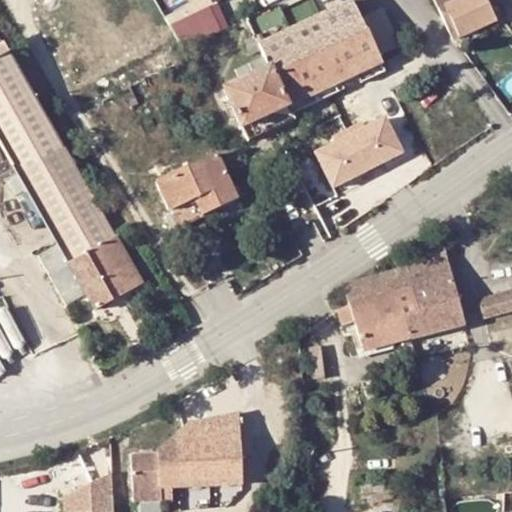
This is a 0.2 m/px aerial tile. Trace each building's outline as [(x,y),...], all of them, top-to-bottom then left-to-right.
[(247,22),(249,21),(259,42),(350,0),(272,0),(243,13),(247,22)] [(269,60),(286,99),(381,56),(356,0),(350,0),(259,42),(269,60)] [(438,0),(441,6),(448,5),(458,26),(503,7),(497,0),(438,0)] [(221,1),(172,19),(180,43),(229,25),(221,1)] [(144,272),(9,39),(0,43),(0,134),(59,235),(36,248),(65,299),(89,286),(97,298),(144,272)] [(225,79),(243,118),(286,99),(269,60),(225,79)] [(294,117),(286,99),(243,118),(250,136),(294,117)] [(387,115),(314,151),(331,186),(404,150),(387,115)] [(237,184),(216,140),(156,169),(178,213),(237,184)] [(399,300),(407,331),(462,319),(444,240),(430,244),(433,253),(423,255),(389,264),(394,283),(411,278),(415,296),(399,300)] [(394,283),(389,264),(341,275),(346,296),(335,299),(338,315),(350,312),(357,343),(407,331),(399,300),(415,296),(411,278),(394,283)] [(511,285),(478,294),(483,314),(511,307),(511,285)] [(306,364),(310,363),(311,369),(320,367),(315,339),(306,340),(309,356),(305,356),(306,364)] [(213,476),(238,474),(235,407),(208,412),(213,476)] [(213,476),(208,412),(186,416),(169,431),(172,478),(213,476)] [(172,478),(169,431),(158,441),(154,441),(155,478),(172,478)] [(154,441),(131,443),(134,491),(156,489),(155,478),(154,441)] [(146,511),(129,493),(106,511),(146,511)]
